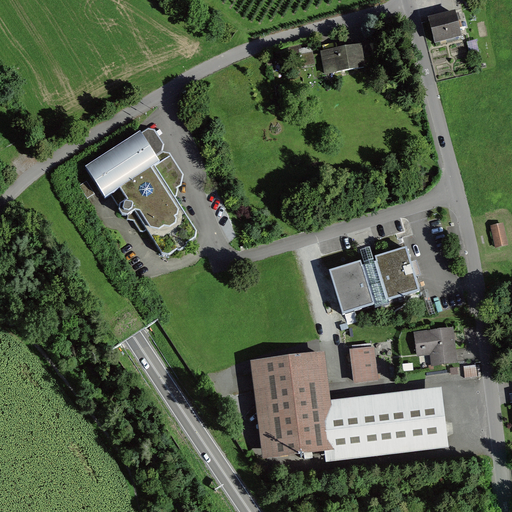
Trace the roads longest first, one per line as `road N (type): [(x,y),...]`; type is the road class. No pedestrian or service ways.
road 1 (trunk): [(0,136),(250,511)]
road 2 (residential): [(459,186),(506,511)]
road 3 (residential): [(410,3),(257,44),(167,90)]
road 4 (residential): [(459,186),(423,202),(219,251)]
road 5 (track): [(0,315),(37,344),(101,424),(127,466),(140,511)]
road 6 (residential): [(167,90),(78,143),(0,208)]
road 7 (residential): [(410,3),(459,186)]
road 8 (residential): [(167,90),(219,251)]
